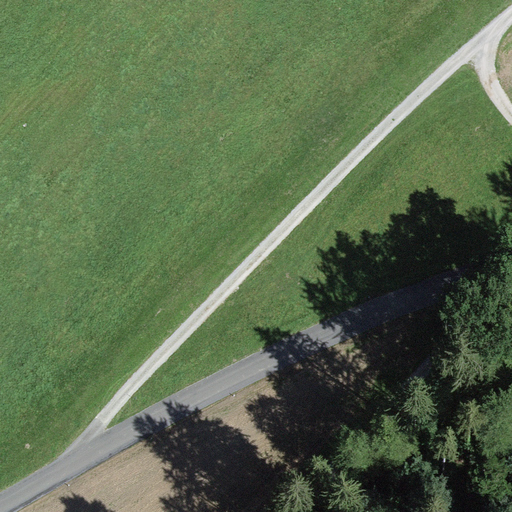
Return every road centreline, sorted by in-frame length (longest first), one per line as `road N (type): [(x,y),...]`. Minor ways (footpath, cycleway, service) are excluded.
road 1 (track): [(511,13),(420,94),(133,383),(70,466)]
road 2 (tertiary): [(511,271),(70,466),(0,507)]
road 3 (track): [(511,277),(303,511)]
